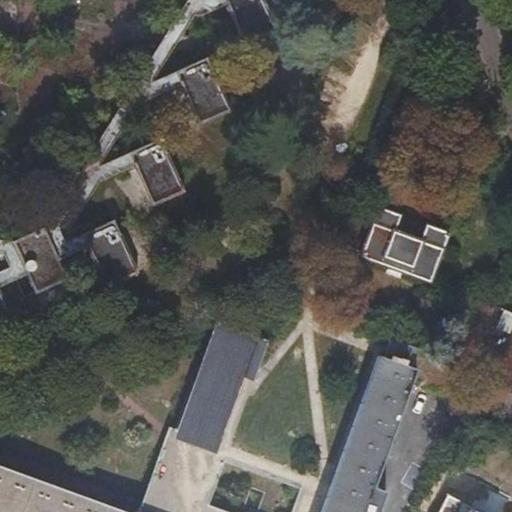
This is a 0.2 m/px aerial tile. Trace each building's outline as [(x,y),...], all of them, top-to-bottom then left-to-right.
[(183,0),(175,13),(59,196),(39,228),(54,260),(85,247),(79,234),(110,220),(106,212),(64,230),(96,181),(132,165),(127,152),(95,166),(135,104),(179,84),(173,71),(148,82),(187,21),(225,3),(223,0),(183,0)] [(183,0),(155,0),(155,1),(155,2),(155,4),(155,5),(155,6),(156,7),(157,9),(157,10),(158,11),(159,11),(160,12),(162,12),(165,13),(175,13),(183,0)] [(259,0),(223,0),(225,3),(243,43),(273,29),(259,0)] [(173,71),(179,84),(197,123),(227,109),(204,58),(173,71)] [(127,152),(132,165),(149,204),(180,191),(158,139),(127,152)] [(387,208),(368,257),(389,265),(415,275),(437,283),(455,234),(434,226),(427,242),(402,232),(408,216),(387,208)] [(79,234),(85,247),(103,286),(134,272),(110,220),(79,234)] [(39,228),(9,241),(24,274),(33,291),(63,278),(54,260),(39,228)] [(0,284),(24,274),(9,241),(0,239),(0,284)] [(505,309),(487,300),(472,332),(489,341),(505,309)] [(0,332),(12,327),(0,301),(0,332)] [(376,353),(329,482),(228,444),(266,340),(246,332),(215,321),(207,343),(172,439),(163,436),(162,438),(165,439),(138,511),(124,511),(0,466),(0,510),(5,511),(360,511),(362,509),(369,511),(375,511),(384,489),(372,484),(416,368),(399,362),(400,359),(390,355),(389,358),(376,353)] [(489,344),(465,334),(451,364),(475,375),(489,344)] [(480,511),(446,494),(436,511),(480,511)]
